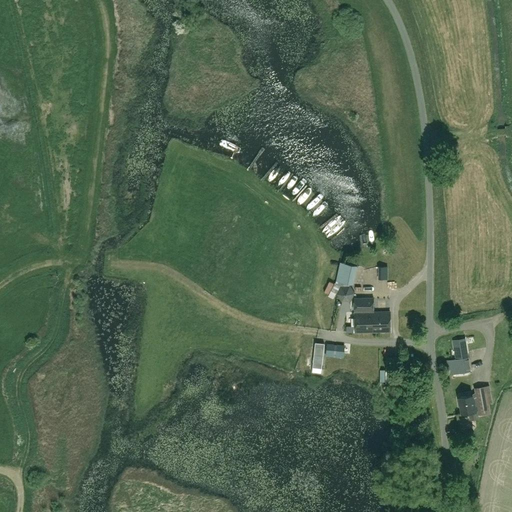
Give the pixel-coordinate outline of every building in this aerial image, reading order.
[(355,293),(349,284),(340,285),(335,293),(341,301),(350,301),(355,293)] [(379,320),(379,331),(391,331),(390,311),(373,311),(373,300),(354,300),(354,312),(363,312),(363,317),(368,317),(369,320),(379,320)] [(354,332),(379,331),(379,320),(369,320),(368,317),(363,317),(363,312),(354,312),(354,332)] [(455,359),(446,360),(448,375),(470,371),(465,338),(452,340),(455,359)] [(315,342),(312,367),(321,368),(324,343),(315,342)] [(344,346),(326,344),(325,355),(343,357),(344,346)] [(476,417),(476,416),(478,415),(478,413),(489,411),(488,407),(491,406),(488,384),(477,386),(478,394),(471,395),(458,397),(461,413),(469,412),(470,418),(476,417)]
